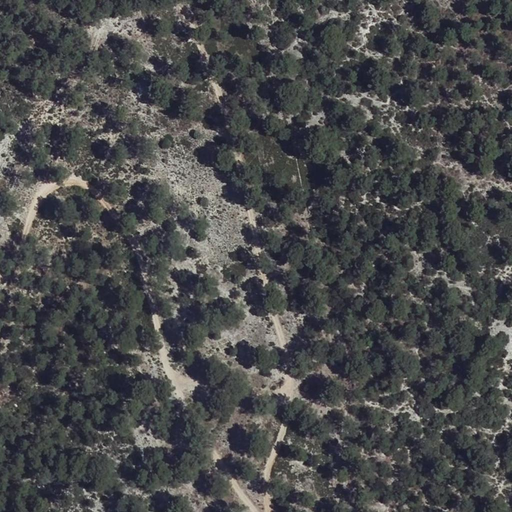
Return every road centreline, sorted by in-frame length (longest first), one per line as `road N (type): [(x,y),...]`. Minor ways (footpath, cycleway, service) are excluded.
road 1 (track): [(0,270),(21,249),(60,175),(93,192),(138,255),(171,375),(222,392),(285,391),(239,155),(178,0)]
road 2 (track): [(171,375),(253,511)]
road 3 (track): [(266,511),(262,485),(285,417),(285,391)]
